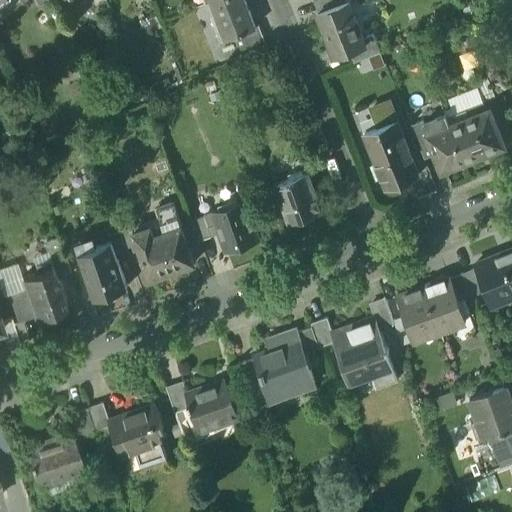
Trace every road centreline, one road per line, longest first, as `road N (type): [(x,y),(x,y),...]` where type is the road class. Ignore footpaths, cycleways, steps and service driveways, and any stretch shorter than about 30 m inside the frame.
road 1 (residential): [(0,379),(375,249)]
road 2 (residential): [(277,0),(375,249)]
road 3 (residential): [(375,249),(511,195)]
